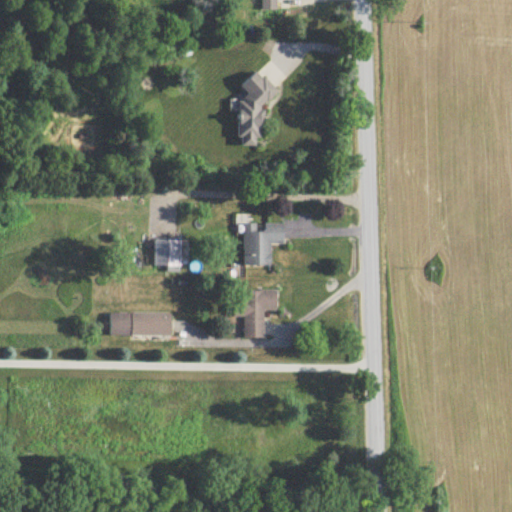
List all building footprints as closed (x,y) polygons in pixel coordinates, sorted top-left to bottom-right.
[(277,0),(261,0),(262,11),(278,11),(277,0)] [(238,100),(238,148),(257,148),(257,132),(263,132),(263,104),(273,104),(273,80),(245,80),(245,100),(238,100)] [(270,267),(270,245),(283,245),(283,225),(243,225),(244,267),(270,267)] [(181,243),(154,243),(154,268),(181,268),(181,243)] [(244,293),(244,304),(233,304),(233,317),(244,317),(244,341),(263,341),(263,311),(276,311),(276,293),(244,293)] [(170,315),(111,315),(111,338),(170,338),(170,315)] [(299,487),(299,465),(272,465),(272,487),(299,487)]
